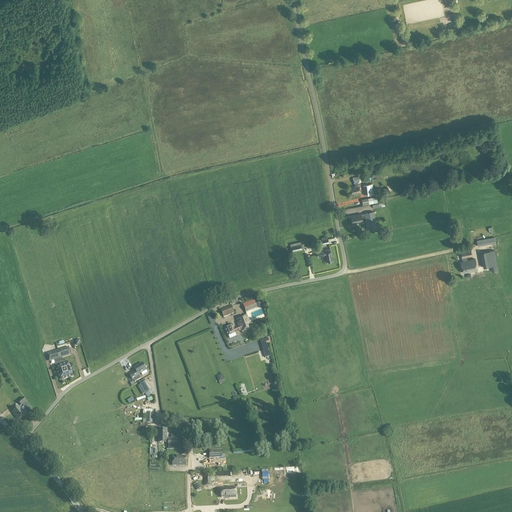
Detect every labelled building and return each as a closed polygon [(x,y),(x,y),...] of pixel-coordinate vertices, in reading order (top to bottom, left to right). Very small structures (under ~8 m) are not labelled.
[(403,10),(442,9),(442,0),(407,0),(408,3),(403,3),(403,10)] [(373,184),(363,185),(364,196),(374,195),(373,184)] [(359,186),(350,188),(352,195),(360,193),(359,186)] [(378,203),(377,197),(362,200),(363,206),(378,203)] [(351,217),(353,224),(363,222),(362,221),(366,221),(368,232),(377,230),(374,212),(365,214),(361,215),(351,217)] [(500,224),(477,230),(479,236),(501,231),(500,224)] [(477,241),(478,247),(496,243),(495,237),(477,241)] [(333,260),(331,251),(331,252),(330,249),(317,252),(318,257),(325,256),(327,262),(333,260)] [(460,252),(462,259),(463,262),(461,262),(463,273),(467,272),(467,273),(469,272),(477,270),(475,260),(468,261),(467,258),(472,257),(471,250),(460,252)] [(498,271),(494,251),(480,253),(483,268),(491,267),(492,273),(498,271)] [(254,300),(243,304),(246,313),(257,308),(254,300)] [(231,306),(221,310),(224,318),(234,313),(231,306)] [(237,320),(242,332),(252,328),(246,316),(237,320)] [(236,333),(232,325),(225,328),(228,336),(236,333)] [(80,340),(74,342),(76,351),(78,350),(79,356),(84,355),(80,340)] [(57,350),(60,359),(71,355),(69,347),(57,350)] [(49,362),(54,360),(60,359),(57,350),(47,354),(49,362)] [(60,381),(65,379),(64,374),(65,373),(62,366),(61,363),(56,364),(57,368),(56,368),(60,381)] [(140,376),(139,375),(147,370),(144,367),(142,363),(134,368),(135,371),(132,373),(135,379),(140,376)] [(65,379),(73,377),(69,364),(62,366),(65,373),(64,374),(65,379)] [(225,382),(222,374),(217,376),(220,384),(225,382)] [(140,385),(145,394),(152,390),(146,381),(140,385)] [(21,406),(22,405),(27,402),(27,401),(23,397),(18,402),(21,406)] [(13,412),(18,419),(25,414),(19,407),(13,412)] [(152,424),(152,413),(152,410),(143,410),(143,417),(146,417),(146,413),(146,417),(143,417),(143,423),(146,423),(146,424),(152,424)] [(167,438),(167,430),(159,430),(159,438),(167,438)] [(177,445),(177,440),(176,440),(176,435),(172,435),(172,440),(168,440),(168,445),(177,445)] [(186,465),(186,456),(181,456),(181,458),(173,458),(173,465),(186,465)] [(236,498),(235,488),(228,488),(221,489),(221,498),(227,498),(230,497),(230,498),(236,498)]
